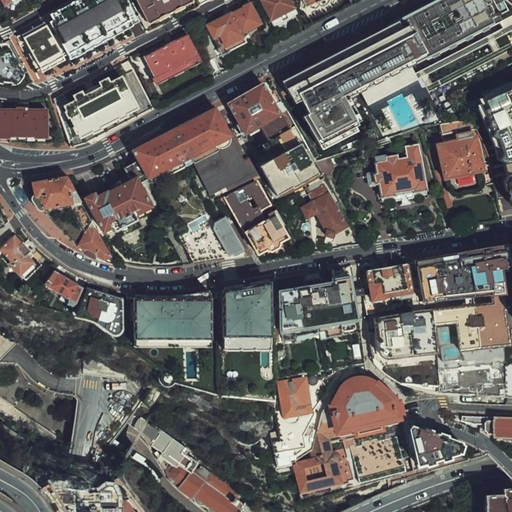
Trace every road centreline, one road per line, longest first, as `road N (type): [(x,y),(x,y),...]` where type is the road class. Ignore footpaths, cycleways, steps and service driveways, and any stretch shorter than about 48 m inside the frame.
road 1 (tertiary): [(4,164),(3,189),(33,232),(81,267),(129,279),(182,279),(511,228)]
road 2 (secondary): [(383,0),(93,153),(4,164)]
road 3 (residential): [(0,93),(49,90),(233,0)]
road 4 (unclassified): [(76,511),(105,264)]
road 5 (residential): [(511,404),(434,403),(426,410),(436,424),(483,443),(511,467)]
road 6 (primary): [(511,463),(370,511)]
